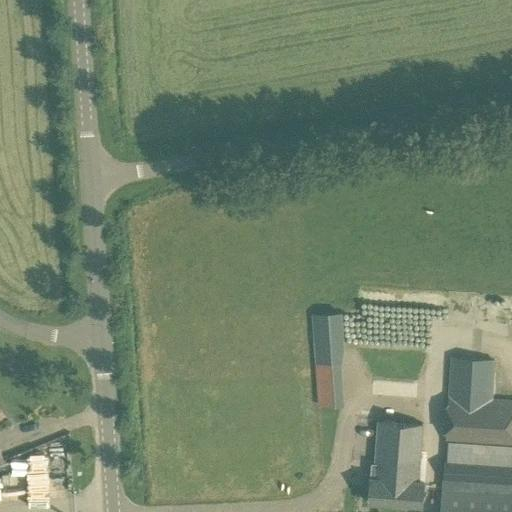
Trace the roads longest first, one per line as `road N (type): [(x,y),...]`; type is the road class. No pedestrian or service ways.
road 1 (unclassified): [(511,106),(90,180)]
road 2 (tertiary): [(90,180),(77,0)]
road 3 (tertiary): [(112,511),(101,338)]
road 4 (tertiary): [(101,338),(90,180)]
